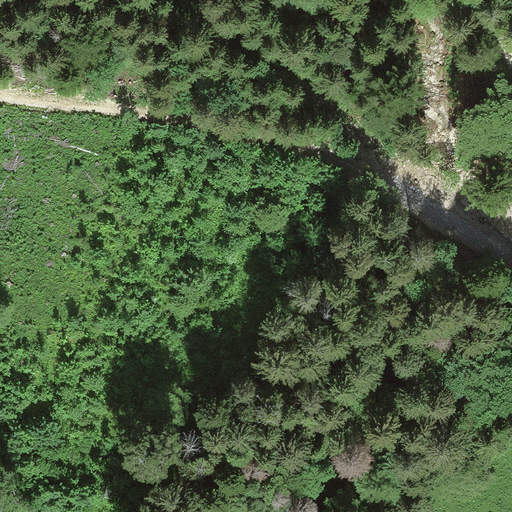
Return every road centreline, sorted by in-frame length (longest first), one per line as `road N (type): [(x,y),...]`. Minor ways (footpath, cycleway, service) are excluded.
road 1 (track): [(0,93),(274,141)]
road 2 (track): [(511,257),(414,196),(274,141)]
